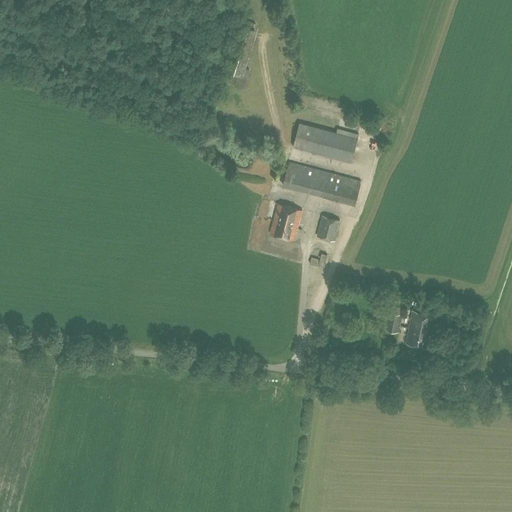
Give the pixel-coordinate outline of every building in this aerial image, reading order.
[(247,20),(261,25),(263,18),(249,13),(247,20)] [(269,33),(272,39),(281,35),(278,29),(269,33)] [(285,54),(275,58),(277,62),(287,57),(285,54)] [(293,146),(351,162),(358,138),(359,133),(338,128),(337,132),(299,122),(293,146)] [(283,185),(355,204),(361,181),(289,162),(283,185)] [(270,233),(294,240),(302,209),(278,203),(270,233)] [(317,235),(335,240),(340,219),(322,215),(317,235)] [(327,254),(322,253),(320,259),(312,257),(310,263),(324,267),(327,254)] [(406,343),(428,347),(435,315),(413,310),(406,343)] [(385,329),(399,332),(402,314),(388,311),(385,329)]
